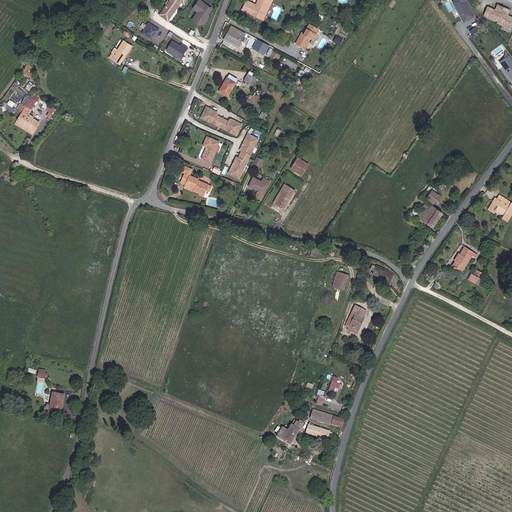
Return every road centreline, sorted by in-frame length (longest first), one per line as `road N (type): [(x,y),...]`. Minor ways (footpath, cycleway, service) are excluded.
road 1 (residential): [(141,201),(128,218),(77,447),(52,511)]
road 2 (unclassified): [(141,201),(384,258),(411,282)]
road 3 (unclassified): [(411,282),(355,406),(332,511)]
road 4 (residential): [(227,0),(155,186),(141,201)]
road 5 (unclassified): [(511,146),(411,282)]
road 6 (unclassified): [(0,147),(24,164),(141,201)]
